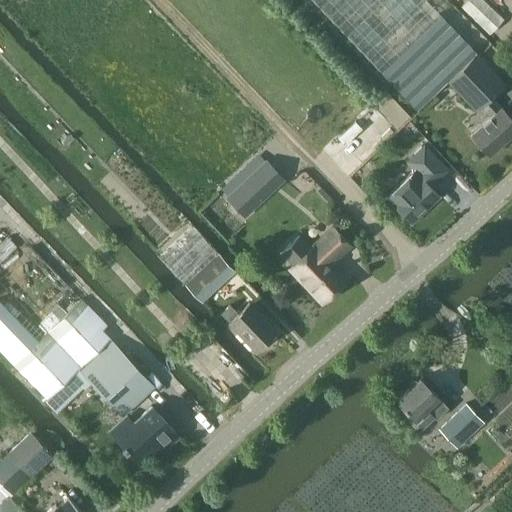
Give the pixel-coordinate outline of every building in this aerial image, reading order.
[(312,0),(416,110),(448,82),(476,111),(482,106),(490,115),(470,133),(489,154),(511,133),(511,117),(501,105),(500,106),(492,96),(505,83),(476,53),(425,0),(312,0)] [(484,0),(467,0),(461,7),(489,35),(504,20),(484,0)] [(414,168),(386,196),(411,221),(439,194),(431,185),(448,169),(425,144),(407,161),(414,168)] [(300,233),(281,252),(291,262),(287,267),(321,302),(348,276),(335,263),(351,247),(330,224),(310,244),(300,233)] [(199,232),(166,264),(185,284),(186,284),(202,301),(235,270),(219,253),(219,252),(199,232)] [(0,299),(0,349),(47,398),(46,400),(57,412),(90,380),(124,414),(153,386),(102,330),(106,325),(81,298),(37,339),(0,299)] [(277,331),(248,301),(237,312),(229,305),(221,312),(256,351),(277,331)] [(436,418),(448,407),(439,396),(421,376),(396,400),(406,410),(403,414),(419,431),(434,417),(436,418)] [(135,415),(153,400),(147,394),(130,409),(135,415)] [(466,403),(439,430),(457,448),(484,422),(466,403)] [(132,422),(115,437),(138,463),(154,449),(174,430),(152,405),(132,422)] [(31,431),(0,458),(0,483),(11,495),(52,455),(31,431)] [(57,503),(47,511),(83,511),(68,496),(58,505),(57,503)]
